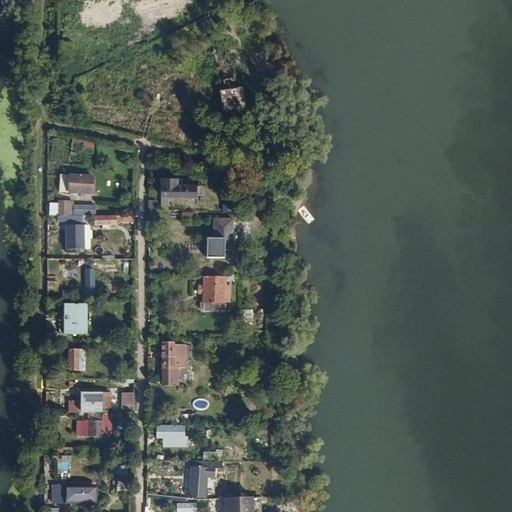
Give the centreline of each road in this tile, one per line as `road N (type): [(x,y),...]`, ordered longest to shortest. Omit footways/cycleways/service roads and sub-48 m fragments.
road 1 (primary): [(0,65),(170,94),(383,151),(511,197)]
road 2 (primary): [(511,174),(346,118),(159,70),(0,42)]
